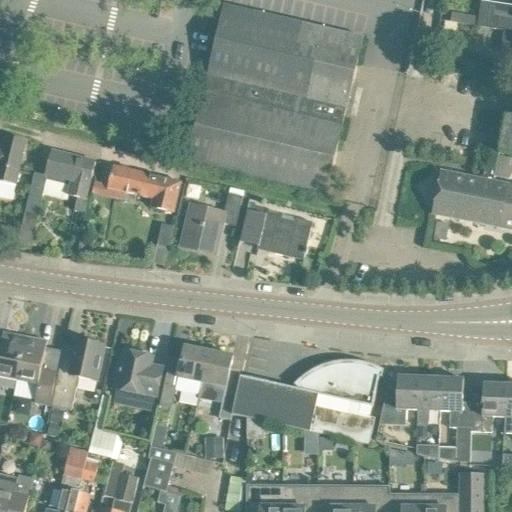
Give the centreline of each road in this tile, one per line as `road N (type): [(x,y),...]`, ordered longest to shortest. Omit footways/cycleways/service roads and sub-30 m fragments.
road 1 (residential): [(322,313),(351,218),(0,125)]
road 2 (tertiary): [(322,313),(0,273)]
road 3 (tertiary): [(491,322),(322,313)]
